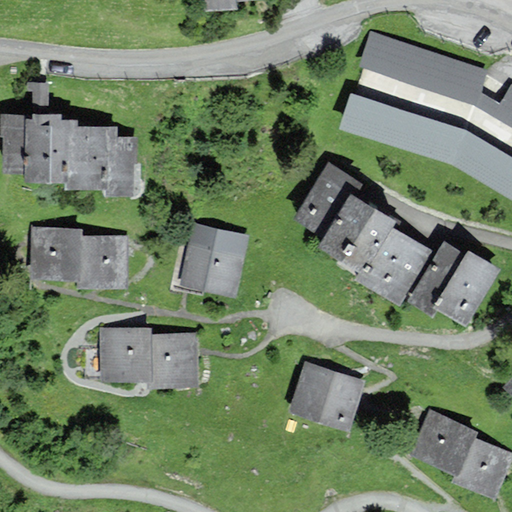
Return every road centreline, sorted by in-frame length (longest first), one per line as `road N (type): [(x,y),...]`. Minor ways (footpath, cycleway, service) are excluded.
road 1 (residential): [(7,54),(157,62),(245,48),(304,25)]
road 2 (residential): [(511,321),(481,337),(443,342),(287,320)]
road 3 (residential): [(304,25),(358,4),(456,7),(511,27)]
road 4 (residential): [(0,457),(66,492),(135,493),(193,511)]
